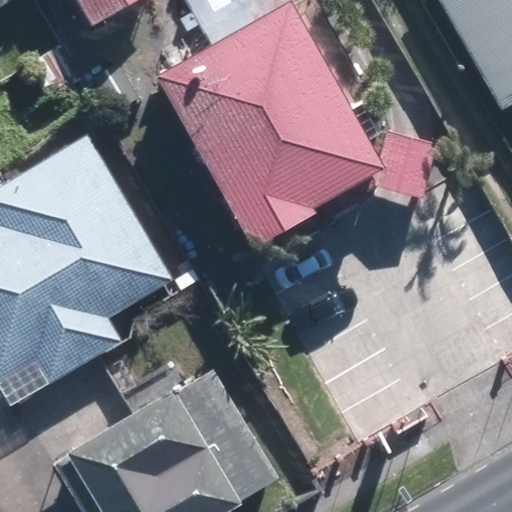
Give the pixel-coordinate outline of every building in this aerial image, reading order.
[(72,0),(86,22),(124,0),(72,0)] [(368,153),(282,0),(262,0),(142,66),(237,238),(302,202),(299,198),(307,193),(316,210),(370,180),(412,192),(428,139),(377,124),(368,153)] [(511,0),(432,0),(489,100),(511,87),(511,0)] [(45,381),(116,339),(102,315),(169,277),(85,133),(0,181),(0,377),(32,359),(45,381)] [(61,451),(97,511),(217,511),(275,478),(208,365),(61,451)]
